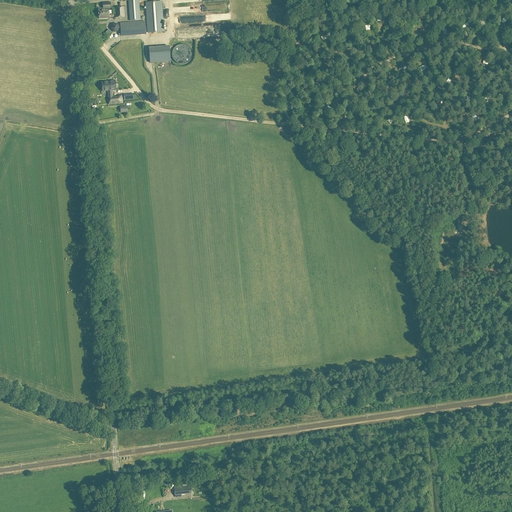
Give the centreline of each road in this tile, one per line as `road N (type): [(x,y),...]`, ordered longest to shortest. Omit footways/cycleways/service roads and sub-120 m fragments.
road 1 (unclassified): [(122,511),(73,15),(61,0)]
road 2 (track): [(357,85),(336,130),(162,110),(73,15)]
road 3 (track): [(511,112),(458,144),(336,130)]
road 4 (track): [(357,85),(369,65),(434,44),(466,44),(491,61),(511,56)]
road 5 (track): [(114,426),(0,387)]
road 6 (unknown): [(357,85),(390,86),(458,139)]
